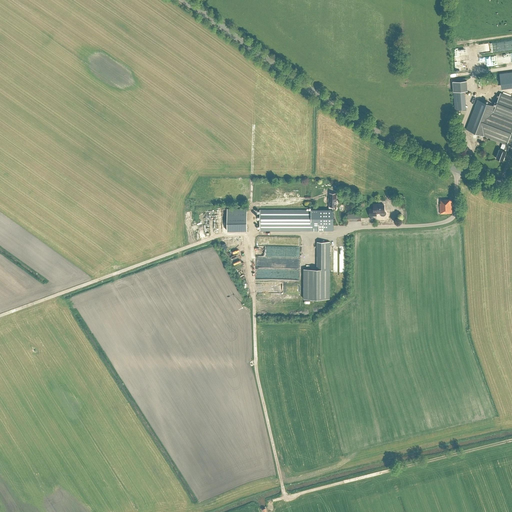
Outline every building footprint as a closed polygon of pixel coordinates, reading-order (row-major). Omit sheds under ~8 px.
[(504,56),(495,56),(495,64),(504,64),(504,56)] [(511,71),(494,74),(495,86),(511,83),(511,71)] [(471,106),(470,89),(458,89),(459,106),(471,106)] [(495,106),(478,99),(466,129),(484,136),(484,135),(503,142),(500,149),(496,158),(503,161),(506,152),(504,151),(507,144),(511,134),(510,134),(511,130),(511,129),(511,97),(500,93),(495,106)] [(337,197),(330,197),(328,197),(328,202),(330,202),(330,205),(329,205),(329,209),(312,209),(311,210),(274,210),(260,210),(260,230),(333,230),(333,209),(333,206),(337,206),(337,197)] [(452,200),(441,200),(441,203),(440,203),(440,214),(452,213),(452,200)] [(377,212),(380,212),(380,214),(380,215),(381,216),(383,216),(384,216),(385,215),(386,214),(386,213),(386,212),(385,211),(385,210),(385,205),(378,205),(378,204),(374,204),(374,208),(370,208),(370,215),(377,215),(377,212)] [(246,230),(246,210),(221,210),(221,230),(246,230)] [(318,242),(318,263),(318,268),(304,268),(304,299),(330,299),(330,242),(318,242)] [(230,247),(233,252),(239,248),(236,243),(230,247)]
